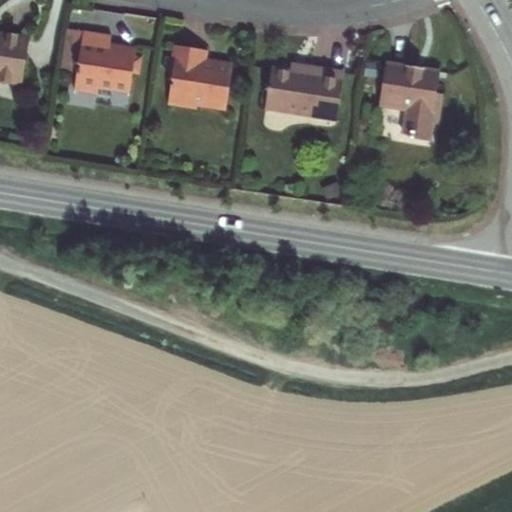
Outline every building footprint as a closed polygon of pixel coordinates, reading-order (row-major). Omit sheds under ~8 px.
[(0,83),(23,87),(29,39),(4,36),(0,35),(0,83)] [(107,38),(89,36),(83,96),(121,100),(122,94),(137,96),(142,51),(118,47),(119,40),(107,38)] [(194,51),(173,48),(169,80),(171,80),(168,106),(196,109),(196,105),(223,108),(228,62),(202,59),(203,52),(194,51)] [(411,67),(382,64),(377,106),(402,109),(399,136),(427,139),(430,112),(434,112),(437,89),(432,89),(434,70),(411,67)] [(309,89),(276,85),(272,122),(339,129),(345,82),(325,80),(310,78),(309,89)]
